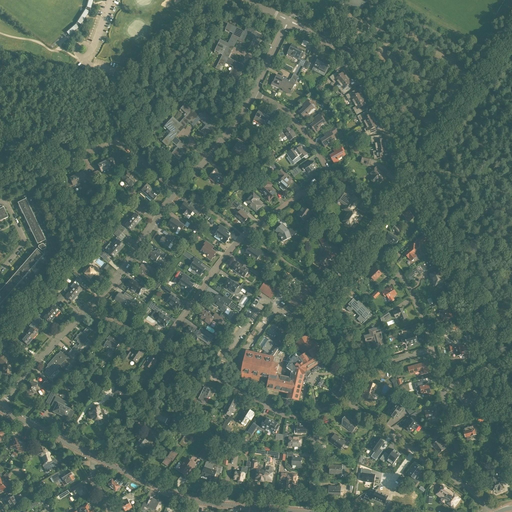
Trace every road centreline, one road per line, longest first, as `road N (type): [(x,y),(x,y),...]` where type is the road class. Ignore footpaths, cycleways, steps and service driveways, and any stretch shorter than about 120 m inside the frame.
road 1 (residential): [(87,309),(161,344),(243,235),(325,174),(286,109),(253,92)]
road 2 (secondary): [(307,511),(185,498),(95,457)]
road 3 (residential): [(288,20),(362,67),(415,179)]
road 4 (residential): [(489,364),(415,179)]
road 5 (residential): [(347,371),(341,343),(314,317),(368,240)]
road 6 (residential): [(176,192),(115,141),(57,168),(50,164)]
road 7 (residential): [(87,309),(176,192)]
road 8 (residential): [(0,407),(87,309)]
road 9 (residential): [(432,348),(411,289),(368,240)]
road 10 (residential): [(176,192),(253,92)]
